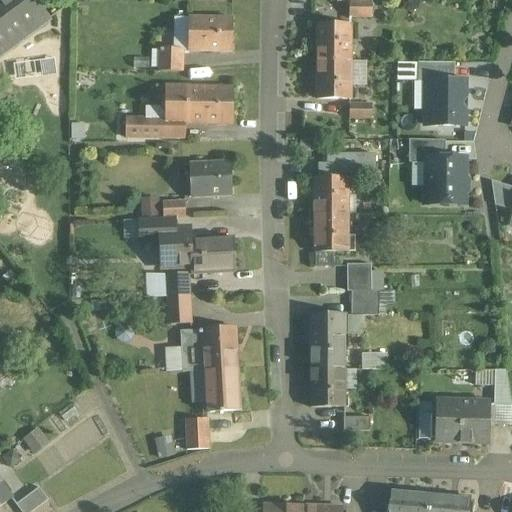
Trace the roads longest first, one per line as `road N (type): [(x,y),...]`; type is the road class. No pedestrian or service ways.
road 1 (residential): [(283,458),(272,69),(278,0)]
road 2 (residential): [(283,458),(511,474)]
road 3 (residential): [(95,511),(148,484),(283,458)]
road 4 (residential): [(511,144),(491,121),(511,33)]
